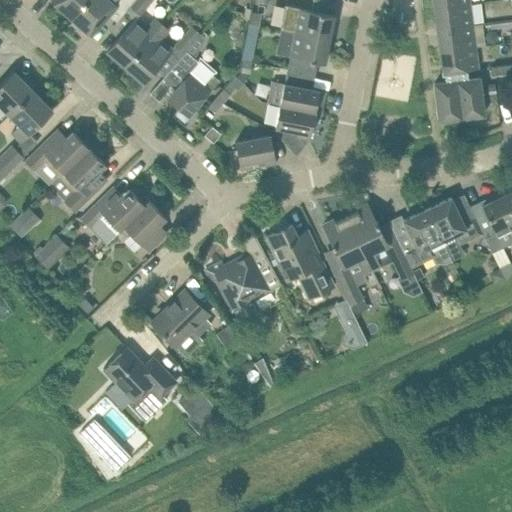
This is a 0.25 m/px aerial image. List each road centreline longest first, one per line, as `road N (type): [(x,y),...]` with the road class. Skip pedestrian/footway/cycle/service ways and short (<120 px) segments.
road 1 (residential): [(225,205),(0,5)]
road 2 (residential): [(87,324),(225,205)]
road 3 (residential): [(337,179),(371,0)]
road 4 (residential): [(337,179),(511,158)]
